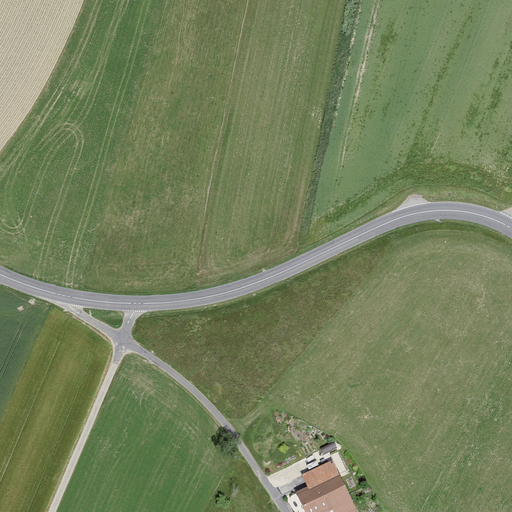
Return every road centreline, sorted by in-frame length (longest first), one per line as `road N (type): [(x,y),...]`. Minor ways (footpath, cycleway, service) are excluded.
road 1 (tertiary): [(509,225),(449,209),(409,214),(269,277),(164,302),(64,294),(0,274)]
road 2 (track): [(287,511),(220,418),(64,294)]
road 3 (track): [(52,511),(119,355),(131,303)]
